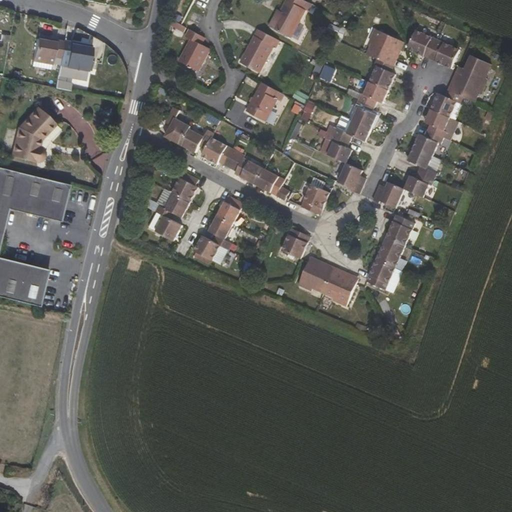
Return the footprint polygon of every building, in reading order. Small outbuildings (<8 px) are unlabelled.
[(293,41),(312,5),(303,0),(287,0),(272,30),(293,41)] [(190,30),(187,38),(192,40),(180,62),(189,67),(186,74),(201,82),(205,74),(199,72),(211,50),(202,45),(206,38),(190,30)] [(404,43),(375,30),(370,43),(373,44),(368,54),(374,57),(393,66),(404,43)] [(416,31),(410,45),(408,49),(430,58),(438,40),(416,31)] [(260,75),(275,46),(255,35),(241,65),(260,75)] [(43,63),(43,64),(59,67),(62,50),(55,50),(56,42),(37,39),(33,61),(43,63)] [(454,64),(461,50),(438,40),(430,58),(453,68),(454,64)] [(71,44),(70,52),(62,50),(59,67),(77,70),(77,68),(87,70),(91,48),(71,44)] [(489,79),(487,79),(493,65),(473,56),(467,70),(465,69),(461,77),(462,77),(460,81),(454,79),(449,91),(465,98),(476,103),(481,92),(483,93),(489,79)] [(391,72),(393,66),(374,57),(371,63),(377,65),(370,81),(389,90),(396,74),(391,72)] [(389,90),(370,81),(363,96),(357,93),(355,98),(375,107),(377,102),(382,104),(389,90)] [(267,122),(281,93),(262,83),(248,112),(267,122)] [(458,102),(462,104),(465,98),(449,91),(446,97),(439,93),(432,110),(450,118),(458,102)] [(371,114),(375,107),(355,98),(352,105),(358,107),(352,119),(371,128),(377,116),(371,114)] [(299,118),(306,121),(314,102),(308,99),(299,118)] [(17,129),(11,156),(37,162),(38,161),(40,160),(41,159),(42,157),(43,156),(43,154),(43,152),(43,150),(42,148),(40,147),(39,146),(40,139),(54,124),(36,108),(17,129)] [(192,128),(177,119),(181,112),(175,108),(167,123),(173,126),(167,137),(182,145),(190,130),(192,128)] [(447,133),(444,132),(450,118),(432,110),(425,124),(432,126),(429,132),(444,139),(447,133)] [(352,119),(343,115),(337,128),(329,125),(327,131),(333,134),(349,141),(352,135),(365,141),(371,128),(352,119)] [(290,137),(296,140),(303,124),(297,122),(290,137)] [(208,131),(204,137),(190,130),(182,145),(195,153),(199,146),(205,150),(212,138),(214,134),(208,131)] [(439,144),(441,145),(444,139),(429,132),(426,138),(420,136),(415,148),(433,157),(439,144)] [(333,134),(330,141),(333,142),(327,154),(347,163),(352,150),(346,148),(349,141),(333,134)] [(232,149),(212,138),(205,150),(202,155),(216,164),(218,161),(224,165),(232,149)] [(439,174),(428,169),(433,157),(415,148),(409,161),(422,167),(420,173),(436,181),(439,174)] [(237,152),(232,149),(224,165),(229,168),(237,152)] [(243,155),(237,152),(229,168),(235,171),(242,157),(243,155)] [(234,173),(254,184),(263,169),(242,157),(235,171),(234,173)] [(359,195),(366,180),(359,177),(363,170),(347,163),(338,183),(353,190),(352,193),(359,195)] [(61,222),(70,185),(0,167),(0,297),(40,307),(48,271),(0,260),(0,240),(7,209),(61,222)] [(285,180),(263,169),(254,184),(276,195),(281,187),(283,184),(285,180)] [(184,171),(173,193),(191,202),(199,187),(196,186),(199,180),(184,171)] [(430,186),(433,187),(436,181),(420,173),(417,180),(411,177),(405,189),(424,198),(430,186)] [(381,202),(397,209),(405,189),(389,182),(387,188),(381,185),(373,200),(380,204),(381,202)] [(330,193),(311,185),(301,207),(320,216),(330,193)] [(289,191),(281,187),(276,195),(284,200),(289,191)] [(173,193),(164,207),(175,213),(182,217),(191,202),(173,193)] [(217,217),(233,225),(245,204),(228,195),(217,217)] [(157,212),(150,227),(174,240),(182,225),(171,220),(175,213),(164,207),(160,205),(156,212),(157,212)] [(386,239),(406,247),(416,224),(397,215),(386,239)] [(209,231),(217,236),(225,240),(233,225),(217,217),(209,231)] [(291,229),(281,251),(300,260),(310,238),(291,229)] [(203,236),(195,251),(214,261),(222,246),(229,250),(232,244),(225,240),(217,236),(214,242),(203,236)] [(377,260),(397,268),(406,247),(386,239),(377,260)] [(311,291),(312,289),(323,294),(335,267),(311,257),(308,263),(298,285),(311,291)] [(368,282),(387,290),(397,268),(377,260),(368,282)] [(323,294),(335,299),(334,301),(347,307),(357,285),(359,278),(335,267),(323,294)]
